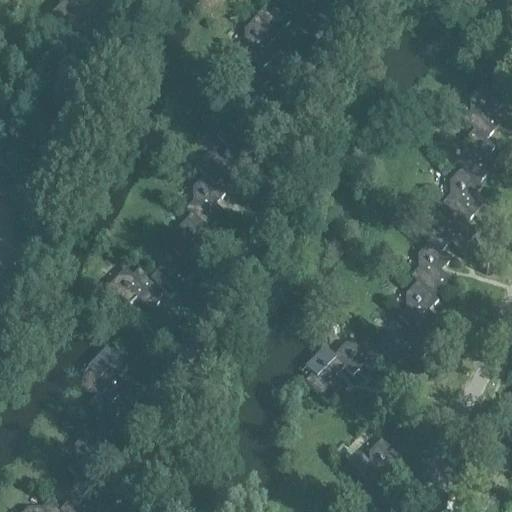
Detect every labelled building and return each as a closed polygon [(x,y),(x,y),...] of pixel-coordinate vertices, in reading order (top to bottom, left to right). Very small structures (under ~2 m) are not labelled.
[(85,52),(111,24),(86,0),(71,0),(62,10),(60,8),(43,27),(56,40),(64,32),(85,52)] [(270,6),(257,19),(277,39),(290,25),(270,6)] [(244,46),(237,54),(248,65),(248,64),(259,75),(260,74),(276,58),(267,49),(263,46),(269,39),(273,43),(277,39),(257,19),(244,33),(244,46)] [(236,91),(229,98),(235,104),(251,119),(252,119),(268,102),(259,93),(255,90),(261,84),(265,87),(269,83),(260,74),(259,75),(248,64),(248,65),(236,77),(236,91)] [(485,142),(486,142),(501,125),(489,113),(495,107),(498,111),(502,106),(482,87),(470,100),(470,114),(463,122),(474,132),(485,142)] [(224,130),(216,138),(228,150),(238,159),(239,159),(255,142),(246,133),(243,130),(248,124),(252,127),(256,123),(252,119),(251,119),(235,104),(223,117),(224,130)] [(455,166),(461,172),(462,172),(477,187),(478,186),(494,170),(481,158),(487,151),(491,155),(495,151),(486,142),(485,142),(474,132),(462,145),(462,159),(455,166)] [(39,162),(47,154),(39,146),(31,154),(39,162)] [(208,157),(195,170),(204,179),(204,178),(216,189),(219,185),(216,182),(222,176),(225,179),(234,188),(251,170),(239,159),(238,159),(228,150),(222,157),(208,157)] [(482,191),(478,186),(477,187),(462,172),(461,172),(450,184),(450,198),(443,206),(453,216),(454,216),(465,227),(465,226),(481,209),(469,197),(475,191),(478,195),(482,191)] [(193,205),(185,212),(191,217),(208,233),(208,232),(224,216),(215,207),(212,204),(218,198),(221,201),(225,197),(216,189),(204,178),(204,179),(192,191),(193,205)] [(420,236),(429,245),(430,245),(441,255),(444,252),(441,248),(447,242),(459,254),(476,236),(465,226),(465,227),(454,216),(453,216),(447,223),(433,223),(420,236)] [(179,244),(172,251),(183,262),(183,261),(194,272),(195,271),(211,255),(202,246),(198,243),(204,236),(208,240),(212,236),(208,232),(208,233),(191,217),(179,230),(179,244)] [(430,245),(429,245),(418,257),(418,271),(411,279),(417,285),(417,284),(433,300),(434,299),(450,282),(437,270),(443,264),(447,268),(451,263),(441,255),(430,245)] [(151,281),(150,281),(162,292),(161,293),(170,301),(174,297),(171,293),(177,287),(180,291),(189,300),(206,282),(195,271),(194,272),(183,261),(183,262),(176,268),(163,269),(151,281)] [(119,278),(106,291),(126,311),(130,307),(127,303),(133,297),(136,301),(145,309),(154,318),(164,309),(155,299),(161,293),(162,292),(150,281),(151,281),(140,271),(133,278),(119,278)] [(398,318),(409,329),(410,329),(421,339),(437,322),(425,310),(431,304),(434,307),(438,303),(434,299),(433,300),(417,284),(417,285),(405,297),(406,311),(398,318)] [(388,359),(387,360),(396,368),(400,364),(397,361),(403,355),(415,367),(432,349),(421,339),(410,329),(409,329),(403,336),(389,336),(377,348),(377,349),(388,359)] [(371,376),(387,360),(388,359),(377,349),(377,348),(366,338),(359,345),(345,346),(333,358),(344,369),(344,370),(353,378),(356,374),(353,371),(359,364),(371,376)] [(312,362),(313,376),(305,384),(327,405),(344,388),(331,376),(337,369),(341,373),(344,370),(344,369),(333,358),(325,349),(312,362)] [(88,386),(99,397),(99,396),(110,407),(110,406),(126,390),(114,378),(120,372),(123,375),(127,371),(107,352),(95,364),(95,378),(88,386)] [(80,431),(86,436),(102,451),(103,451),(119,434),(110,426),(106,422),(112,416),(116,419),(120,415),(110,406),(110,407),(99,396),(99,397),(87,409),(87,423),(80,431)] [(511,396),(501,408),(506,412),(509,408),(511,410),(511,417),(503,427),(511,435),(511,396)] [(67,470),(78,480),(90,491),(90,490),(106,473),(93,461),(100,455),(103,459),(107,455),(103,451),(102,451),(86,436),(74,448),(75,462),(67,470)] [(384,498),(384,497),(400,481),(388,469),(394,462),(397,466),(401,462),(381,442),(369,456),(369,469),(362,477),(368,483),(384,498)] [(99,499),(90,490),(90,491),(78,480),(66,493),(67,506),(61,511),(92,511),(86,505),(92,499),(95,503),(99,499)] [(353,511),(379,511),(375,508),(381,502),(385,506),(389,501),(384,497),(384,498),(368,483),(356,495),(356,509),(353,511)] [(59,511),(49,503),(42,510),(28,511),(26,511),(59,511)]
